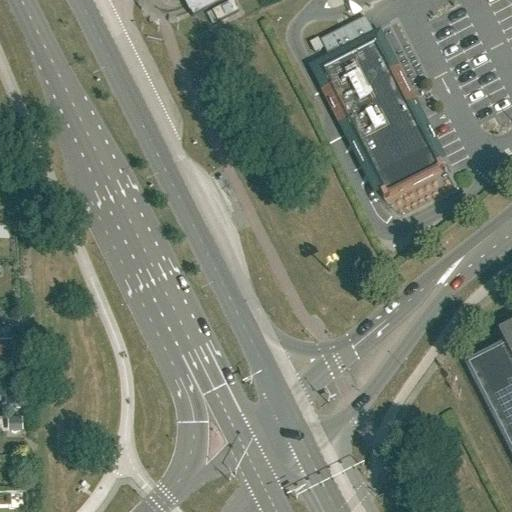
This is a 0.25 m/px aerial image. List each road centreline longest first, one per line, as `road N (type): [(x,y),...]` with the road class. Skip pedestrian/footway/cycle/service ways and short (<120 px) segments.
road 1 (secondary): [(283,403),(80,0)]
road 2 (secondary): [(12,0),(186,337)]
road 3 (unclassified): [(304,449),(353,410),(447,294),(457,270)]
road 4 (unclassified): [(457,270),(432,278),(283,403)]
road 5 (tertiary): [(186,337),(193,426),(177,490)]
